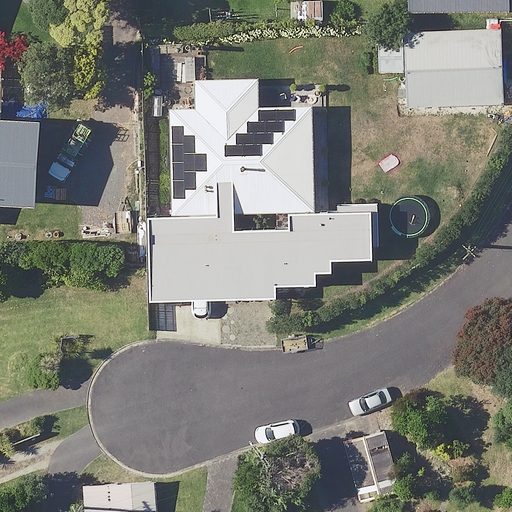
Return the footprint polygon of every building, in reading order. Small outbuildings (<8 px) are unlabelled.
[(506,14),(506,0),(402,0),(403,13),(422,14),(506,14)] [(495,111),(499,35),(402,31),(399,107),(495,111)] [(257,111),(257,82),(257,50),(199,50),(200,83),(164,83),(164,215),(306,215),(305,111),(257,111)] [(0,125),(0,208),(35,210),(37,126),(0,125)] [(228,321),(229,288),(146,285),(144,318),(228,321)] [(150,511),(150,485),(80,485),(80,511),(150,511)]
